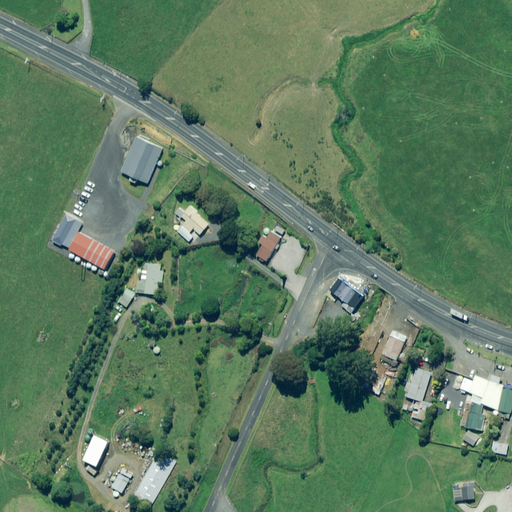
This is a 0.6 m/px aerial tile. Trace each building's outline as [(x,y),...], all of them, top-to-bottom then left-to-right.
[(162,148),(135,137),(121,174),(147,184),(162,148)] [(208,222),(190,207),(181,218),(185,222),(181,227),(190,234),(194,230),(199,233),(208,222)] [(82,223),(65,215),(52,240),(69,248),(82,223)] [(264,261),(280,237),(270,231),(254,255),(264,261)] [(116,251),(78,232),(69,252),(106,271),(116,251)] [(160,265),(143,262),(139,293),(157,295),(160,265)] [(368,297),(342,277),(330,292),(356,312),(368,297)] [(135,295),(126,289),(118,302),(127,307),(135,295)] [(407,343),(390,336),(383,355),(399,361),(407,343)] [(433,373),(417,368),(408,397),(424,402),(433,373)] [(511,409),(511,392),(475,380),(467,392),(474,394),(465,427),(481,430),(487,408),(511,416),(511,409)] [(384,384),(379,381),(376,387),(366,382),(363,387),(379,395),(384,384)] [(430,407),(422,405),(418,419),(425,421),(430,407)] [(479,437),(469,431),(464,440),(474,446),(479,437)] [(107,443),(94,437),(84,459),(97,465),(107,443)] [(509,445),(494,442),(492,452),(507,455),(509,445)] [(153,507),(179,458),(159,448),(134,497),(153,507)] [(68,469),(63,466),(53,481),(57,484),(68,469)] [(130,479),(133,474),(123,469),(120,474),(113,488),(123,493),(130,479)] [(474,487),(463,488),(463,490),(455,491),(456,502),(476,499),(474,487)]
